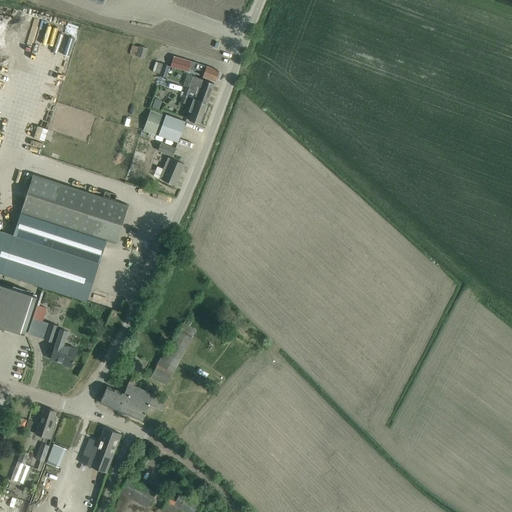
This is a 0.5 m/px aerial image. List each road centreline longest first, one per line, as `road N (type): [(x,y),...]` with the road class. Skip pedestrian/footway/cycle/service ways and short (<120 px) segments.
road 1 (unclassified): [(83,410),(120,343),(257,0)]
road 2 (unknown): [(0,192),(13,163),(27,158),(176,211)]
road 3 (unclassified): [(238,511),(171,449),(129,426)]
